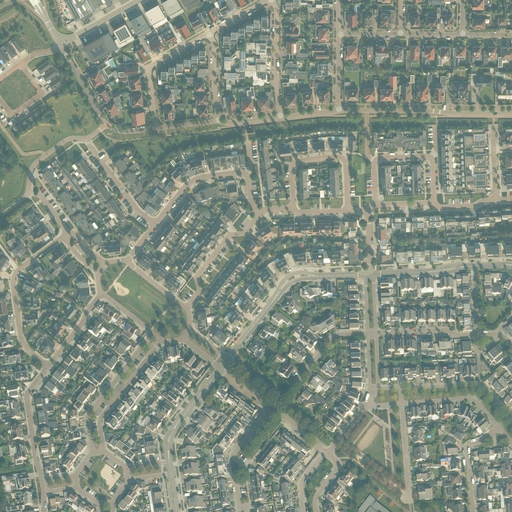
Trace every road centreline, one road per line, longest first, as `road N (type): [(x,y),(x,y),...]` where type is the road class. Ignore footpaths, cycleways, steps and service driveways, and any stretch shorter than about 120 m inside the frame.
road 1 (residential): [(511,113),(338,110)]
road 2 (residential): [(48,367),(21,340),(13,276),(66,235)]
road 3 (residential): [(347,211),(339,158),(292,165),(291,208)]
road 4 (residential): [(151,334),(87,417),(91,453)]
road 5 (residential): [(103,452),(103,414),(161,342)]
road 6 (residential): [(155,128),(148,70),(208,34)]
road 7 (residential): [(186,309),(198,294),(196,277),(259,211)]
road 8 (residential): [(273,409),(330,338),(366,333)]
road 9 (residential): [(246,511),(235,477),(243,466),(232,456),(270,407)]
road 10 (residential): [(43,480),(27,395),(48,367)]
